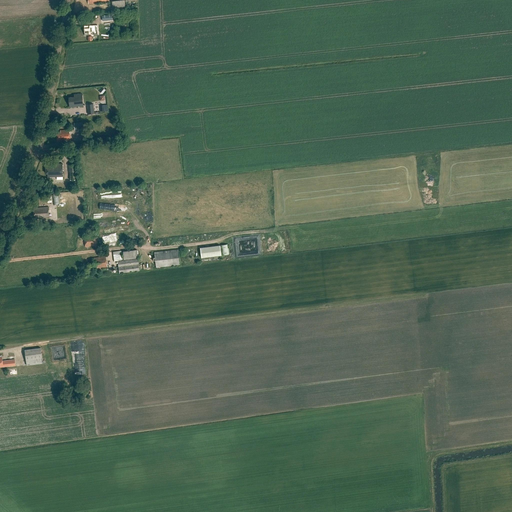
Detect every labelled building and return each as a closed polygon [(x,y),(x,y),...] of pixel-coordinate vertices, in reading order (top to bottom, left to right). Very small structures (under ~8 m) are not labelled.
[(112,10),(124,9),(124,0),(111,1),(112,10)] [(97,25),(84,26),(84,35),(88,35),(88,41),(92,41),(92,35),(98,34),(97,25)] [(69,97),(70,107),(83,106),(82,94),(74,94),(74,97),(69,97)] [(84,130),(83,122),(74,123),(74,130),(84,130)] [(57,133),(57,142),(70,141),(69,129),(61,130),(61,132),(57,133)] [(48,174),(48,176),(63,176),(62,164),(46,164),(47,174),(48,174)] [(48,207),(34,208),(34,215),(36,215),(36,218),(49,217),(48,207)] [(98,246),(97,235),(84,236),(85,247),(98,246)] [(220,245),(222,255),(229,254),(228,244),(220,245)] [(221,255),(220,245),(200,248),(201,258),(221,255)] [(139,271),(137,250),(123,251),(124,260),(123,260),(122,251),(113,252),(114,262),(118,261),(119,274),(139,271)] [(180,265),(178,250),(154,252),(156,268),(180,265)] [(106,257),(91,258),(93,269),(107,267),(106,257)] [(43,363),(41,348),(25,350),(27,365),(43,363)] [(0,368),(15,366),(15,360),(3,361),(2,357),(0,357),(0,368)]
